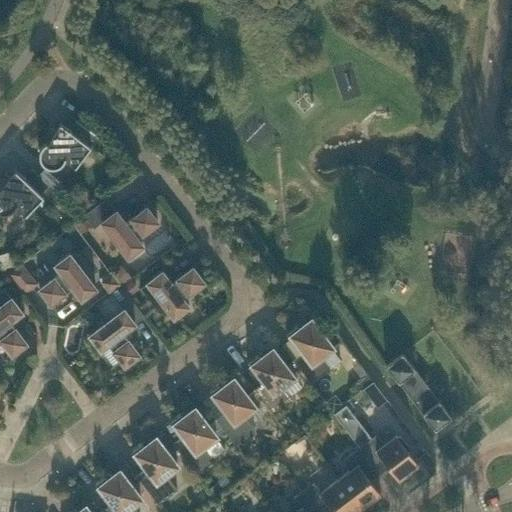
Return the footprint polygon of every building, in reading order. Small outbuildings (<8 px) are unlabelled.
[(90,146),(67,128),(60,122),(59,123),(64,127),(59,133),(56,131),(46,143),(46,142),(40,148),(39,156),(43,163),(51,167),(59,165),(64,158),(75,166),(90,146)] [(49,184),(31,167),(22,176),(15,169),(14,170),(18,174),(13,180),(10,177),(0,187),(0,211),(1,212),(5,212),(9,211),(13,209),(15,205),(24,214),(25,215),(43,196),(41,194),(49,184)] [(146,206),(125,222),(106,197),(84,214),(93,227),(101,221),(127,255),(142,244),(136,237),(157,220),(146,206)] [(11,251),(0,254),(0,259),(3,268),(15,264),(11,251)] [(81,298),(95,287),(69,253),(54,264),(60,271),(39,288),(50,302),(71,286),(81,298)] [(24,292),(36,283),(21,263),(9,273),(24,292)] [(182,297),(203,281),(192,266),(171,282),(161,270),(147,281),(147,282),(140,287),(160,313),(167,308),(173,316),(188,305),(182,297)] [(109,290),(118,283),(111,274),(101,281),(109,290)] [(144,315),(121,286),(120,284),(110,291),(123,308),(89,334),(100,349),(108,343),(124,364),(138,353),(122,332),(144,315)] [(9,320),(22,311),(3,287),(0,289),(0,338),(11,353),(26,342),(9,320)] [(320,355),(332,346),(311,318),(299,327),(296,323),(287,330),(303,351),(293,359),(311,382),(330,368),(320,355)] [(293,376),(285,365),(272,348),(260,357),(257,353),(248,360),(264,381),(254,389),(272,412),(291,397),(282,385),(293,376)] [(434,429),(451,416),(402,351),(392,359),(385,364),(434,429)] [(360,378),(365,374),(357,363),(352,367),(360,378)] [(357,390),(370,380),(365,374),(360,378),(352,384),(357,390)] [(243,415),(255,406),(233,378),(221,387),(218,382),(209,389),(225,411),(215,418),(235,445),(255,430),(243,415)] [(216,435),(208,426),(194,407),(182,416),(179,412),(170,419),(182,435),(172,442),(196,474),(215,460),(213,457),(224,449),(215,436),(216,435)] [(396,435),(397,435),(396,434),(384,443),(375,434),(359,446),(375,468),(385,461),(397,477),(397,478),(397,479),(401,477),(405,477),(414,470),(415,466),(418,463),(417,462),(416,463),(407,450),(408,446),(400,437),(396,436),(396,435)] [(177,465),(166,451),(155,437),(144,446),(141,442),(131,449),(148,470),(138,477),(158,504),(177,489),(165,474),(177,465)] [(366,476),(375,468),(359,446),(342,459),(348,470),(338,478),(360,507),(362,506),(366,506),(376,499),(377,495),(380,492),(379,491),(378,492),(366,476)] [(132,511),(129,507),(141,498),(119,470),(107,479),(104,474),(95,481),(111,502),(101,510),(102,511),(132,511)] [(357,511),(358,509),(360,507),(338,478),(320,491),(313,481),(302,489),(319,511),(329,504),(334,511),(357,511)] [(291,511),(318,511),(319,511),(302,489),(286,502),(291,511)]
